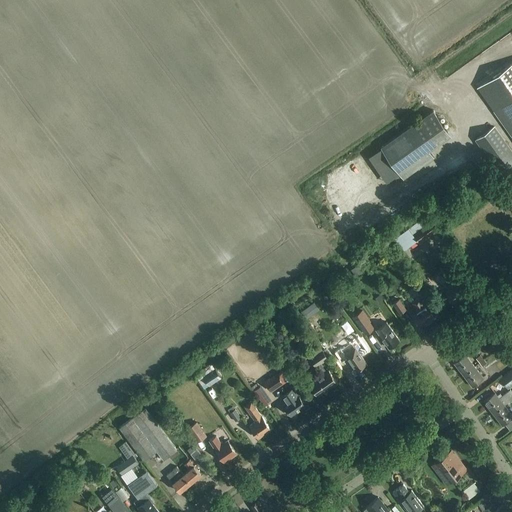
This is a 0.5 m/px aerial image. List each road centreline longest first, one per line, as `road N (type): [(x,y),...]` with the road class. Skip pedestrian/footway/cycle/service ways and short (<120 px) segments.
road 1 (tertiary): [(199,506),(422,348)]
road 2 (residential): [(312,511),(464,409)]
